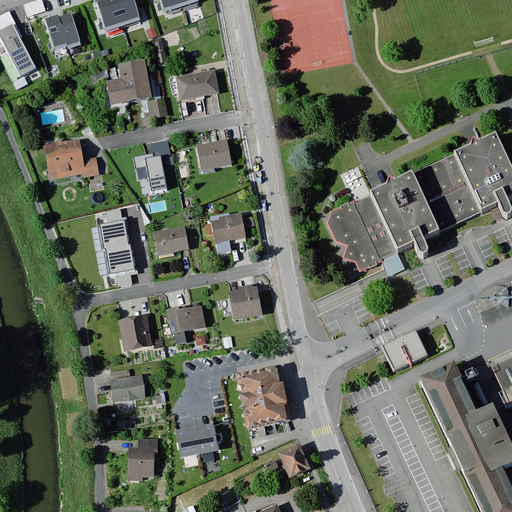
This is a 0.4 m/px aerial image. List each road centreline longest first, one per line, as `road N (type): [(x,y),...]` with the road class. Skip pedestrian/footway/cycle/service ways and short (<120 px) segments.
road 1 (residential): [(99,511),(83,304),(281,264)]
road 2 (tertiary): [(281,264),(233,0)]
road 3 (tertiary): [(351,511),(303,369),(281,264)]
